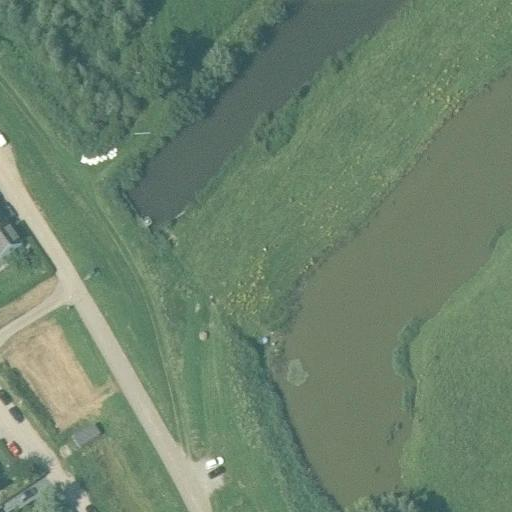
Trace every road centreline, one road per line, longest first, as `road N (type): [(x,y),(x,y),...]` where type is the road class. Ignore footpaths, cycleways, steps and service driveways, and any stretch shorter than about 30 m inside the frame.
road 1 (track): [(182,479),(152,309),(76,178)]
road 2 (unclassified): [(71,292),(182,479)]
road 3 (track): [(76,178),(113,154),(183,77)]
road 4 (unclassified): [(0,170),(71,292)]
road 5 (track): [(0,81),(76,178)]
road 6 (residential): [(76,511),(32,446),(0,419)]
